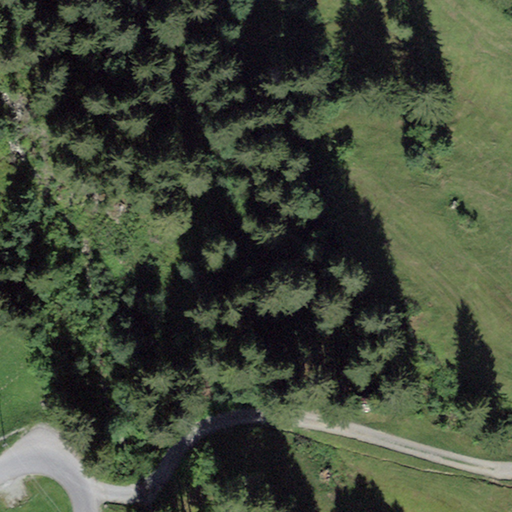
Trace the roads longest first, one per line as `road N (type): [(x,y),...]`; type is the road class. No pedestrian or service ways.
road 1 (track): [(511,469),(241,416),(194,434),(146,492),(87,496)]
road 2 (unclassified): [(87,511),(87,496),(63,463),(39,455),(0,470)]
